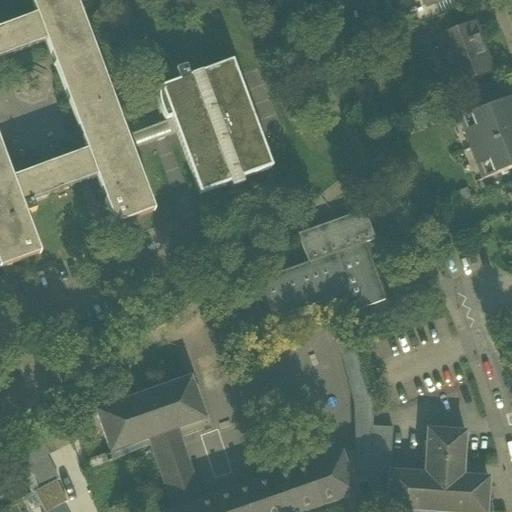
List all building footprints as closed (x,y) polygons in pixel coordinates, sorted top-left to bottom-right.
[(30,0),(36,16),(46,43),(87,153),(96,179),(115,227),(155,213),(132,152),(127,138),(75,0),(30,0)] [(429,21),(425,10),(424,7),(422,8),(418,0),(412,0),(415,9),(407,12),(413,27),(429,21)] [(424,7),(425,10),(434,6),(450,0),(418,0),(422,8),(424,7)] [(438,17),(446,14),(455,11),(451,0),(450,0),(434,6),(438,17)] [(425,10),(429,21),(430,20),(438,17),(434,6),(425,10)] [(440,47),(455,85),(493,71),(476,26),(454,34),(446,14),(438,17),(430,20),(440,47)] [(0,30),(0,59),(46,43),(36,16),(0,30)] [(429,21),(413,27),(388,37),(397,60),(398,63),(440,47),(430,20),(429,21)] [(397,60),(388,37),(376,41),(385,65),(397,60)] [(170,120),(171,121),(176,135),(199,196),(230,185),(231,190),(243,186),(241,181),(272,169),(232,63),(189,79),(179,82),(159,90),(159,91),(158,91),(158,102),(159,109),(162,116),(165,122),(170,120)] [(175,72),(179,82),(189,79),(185,69),(175,72)] [(471,151),(483,181),(511,169),(511,102),(511,99),(459,120),(471,151)] [(171,121),(127,138),(132,152),(176,135),(171,121)] [(0,269),(40,255),(25,216),(22,206),(12,180),(0,147),(0,269)] [(96,179),(87,153),(12,180),(22,206),(32,202),(96,179)] [(22,206),(25,216),(35,212),(32,202),(22,206)] [(258,282),(272,321),(348,293),(355,313),(384,303),(364,245),(374,242),(364,213),(297,237),(307,265),(258,282)] [(359,463),(368,464),(373,404),(349,337),(334,343),(352,407),(354,456),(341,460),(346,476),(356,473),(353,465),(359,463)] [(111,454),(150,441),(149,438),(175,429),(175,431),(202,422),(189,382),(97,414),(111,454)] [(180,511),(201,505),(175,431),(175,429),(149,438),(150,441),(174,511),(180,511)] [(367,489),(387,490),(388,474),(389,474),(392,430),(372,429),(367,489)] [(18,443),(30,466),(46,457),(49,456),(37,433),(27,438),(18,443)] [(392,511),(486,511),(488,480),(462,478),(465,435),(426,433),(423,476),(389,474),(388,474),(387,490),(386,511),(392,511)] [(26,468),(38,491),(55,482),(58,480),(46,457),(30,466),(26,468)] [(340,457),(201,505),(180,511),(303,511),(353,495),(351,488),(367,483),(368,464),(359,463),(353,465),(356,473),(346,476),(341,460),(340,457)] [(38,491),(33,493),(42,511),(48,511),(63,505),(66,503),(55,482),(38,491)]
